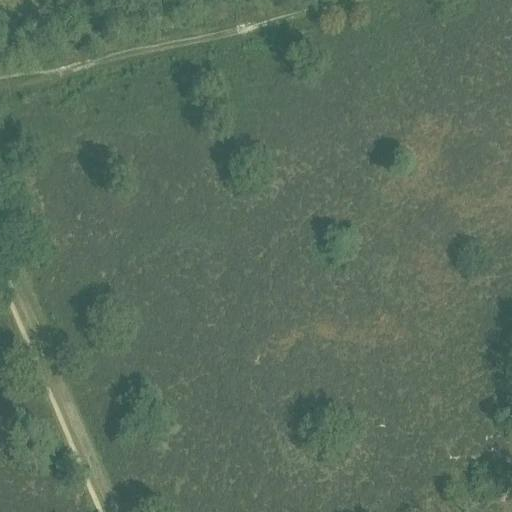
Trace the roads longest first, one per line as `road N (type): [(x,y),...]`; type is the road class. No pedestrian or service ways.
road 1 (track): [(357,0),(0,88)]
road 2 (track): [(127,511),(0,215)]
